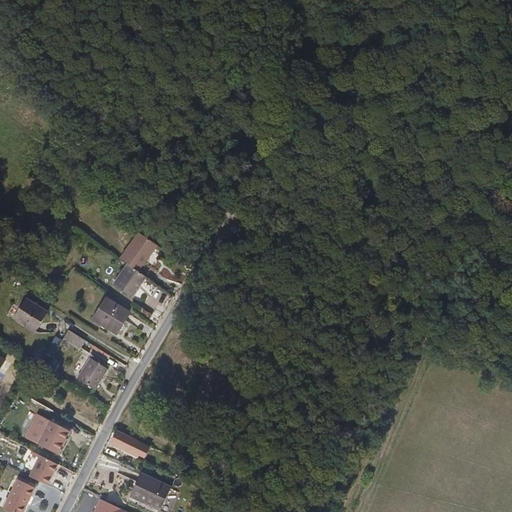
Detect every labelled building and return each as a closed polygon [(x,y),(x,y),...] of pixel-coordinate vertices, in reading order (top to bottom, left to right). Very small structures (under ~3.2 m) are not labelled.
[(139,268),(157,241),(139,228),(120,255),(126,259),(139,268)] [(132,294),(146,273),(139,268),(126,259),(112,279),(132,294)] [(45,309),(24,295),(11,315),(33,328),(45,309)] [(129,310),(106,297),(94,317),(117,330),(129,310)] [(81,348),(87,339),(69,329),(64,339),(81,348)] [(47,352),(54,356),(63,340),(57,336),(47,352)] [(109,368),(91,357),(78,379),(96,390),(109,368)] [(215,405),(226,383),(211,376),(200,397),(215,405)] [(215,405),(249,423),(252,417),(247,414),(256,398),(226,383),(215,405)] [(38,413),(26,437),(60,454),(72,430),(38,413)] [(133,442),(122,437),(115,449),(136,459),(142,448),(132,444),(133,442)] [(41,455),(31,476),(51,486),(61,465),(41,455)] [(173,487),(144,473),(132,496),(161,510),(173,487)] [(24,511),(37,487),(19,479),(5,508),(13,511),(24,511)] [(129,511),(102,499),(95,511),(129,511)]
